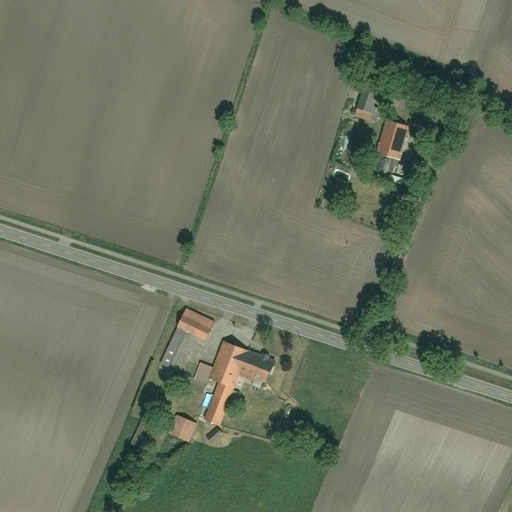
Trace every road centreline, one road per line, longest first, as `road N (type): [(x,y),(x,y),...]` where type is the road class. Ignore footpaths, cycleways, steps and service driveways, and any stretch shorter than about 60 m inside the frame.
road 1 (tertiary): [(511,396),(0,234)]
road 2 (track): [(366,350),(441,137)]
